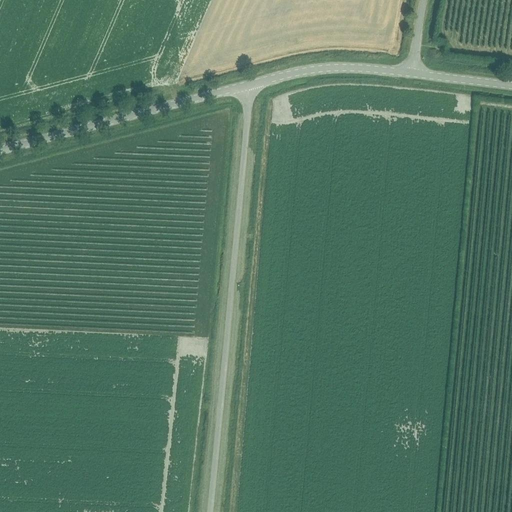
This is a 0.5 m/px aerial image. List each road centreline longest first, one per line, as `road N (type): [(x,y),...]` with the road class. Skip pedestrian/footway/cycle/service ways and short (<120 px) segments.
road 1 (unclassified): [(208,511),(247,85)]
road 2 (tertiary): [(0,151),(247,85)]
road 3 (tertiary): [(247,85),(334,67),(411,71)]
